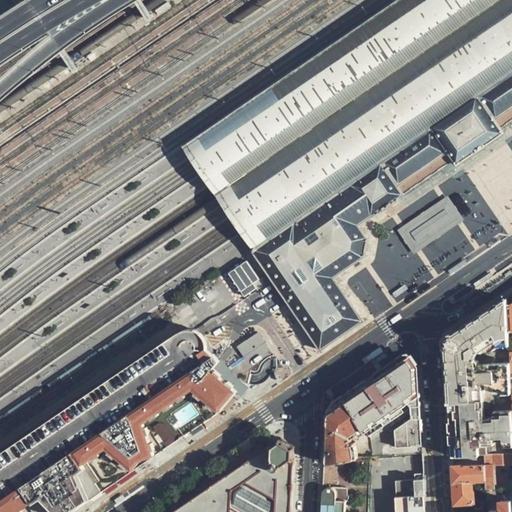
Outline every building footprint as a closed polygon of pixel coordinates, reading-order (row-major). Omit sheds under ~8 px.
[(243,239),(251,252),(334,195),(336,194),(341,190),(344,188),(346,187),(350,185),(351,184),(355,181),(358,179),(360,178),(373,169),(401,150),(407,146),(411,143),(431,129),(433,128),(437,125),(441,122),(447,119),(451,116),(456,113),(461,109),(465,106),(469,104),(482,95),(489,90),(495,86),(511,75),(511,74),(511,0),(394,0),(180,146),(184,152),(191,163),(196,170),(202,178),(209,191),(217,201),(223,209),(231,222),(237,230),(243,239)] [(511,74),(511,75),(495,86),(489,90),(482,95),(469,104),(465,106),(461,109),(456,113),(451,116),(447,119),(441,122),(437,125),(433,128),(431,129),(411,143),(407,146),(401,150),(373,169),(360,178),(358,179),(355,181),(351,184),(350,185),(346,187),(344,188),(341,190),(336,194),(334,195),(251,252),(282,297),(292,312),(299,322),(302,327),(319,351),(361,323),(354,313),(348,305),(343,298),(340,295),(333,285),(330,280),(344,270),(362,258),(364,250),(366,242),(356,228),(361,224),(364,222),(382,209),(385,207),(405,193),(419,184),(428,177),(433,175),(446,165),(450,163),(453,168),(462,162),(476,152),(490,143),(499,137),(496,132),(502,128),(511,120),(511,74)] [(465,221),(449,197),(400,231),(416,255),(465,221)] [(247,261),(229,273),(245,296),(257,288),(253,283),(259,279),(247,261)] [(509,330),(507,305),(505,300),(476,319),(465,326),(469,400),(511,397),(510,387),(509,363),(477,363),(477,360),(473,358),(477,349),(481,351),(487,348),(489,350),(496,346),(509,345),(509,330)] [(469,400),(465,326),(446,339),(445,342),(447,376),(449,400),(469,400)] [(0,507),(203,372),(212,366),(212,354),(212,349),(211,342),(207,336),(200,331),(191,329),(184,329),(0,454),(0,507)] [(268,346),(259,332),(237,347),(246,360),(268,346)] [(410,410),(410,417),(394,428),(395,446),(422,445),(419,410),(417,366),(407,351),(377,372),(342,395),(364,428),(370,436),(410,410)] [(212,381),(220,375),(223,372),(227,368),(212,354),(212,366),(203,372),(212,381)] [(181,444),(224,413),(228,416),(243,397),(220,375),(212,381),(203,372),(0,507),(0,511),(79,511),(112,491),(181,444)] [(351,442),(350,438),(364,428),(342,395),(334,401),(326,412),(325,437),(323,464),(357,457),(354,441),(351,442)] [(511,412),(511,397),(469,400),(473,454),(484,454),(488,453),(487,443),(494,443),(494,439),(504,438),(505,446),(511,445),(511,412)] [(469,400),(449,400),(451,428),(452,455),(473,454),(469,400)] [(292,511),(295,469),(296,446),(283,439),(193,499),(188,502),(173,511),(292,511)] [(484,454),(484,463),(485,479),(485,489),(508,487),(508,484),(495,484),(493,464),(511,462),(511,452),(488,453),(484,454)] [(426,511),(423,453),(418,453),(419,473),(416,474),(417,477),(394,479),(396,511),(426,511)] [(456,465),(453,465),(454,485),(455,502),(465,502),(475,501),(474,489),(473,489),(472,480),(485,479),(484,463),(466,464),(465,462),(456,462),(456,465)] [(321,511),(345,511),(346,501),(347,501),(349,499),(349,497),(348,496),(345,495),(346,488),(322,487),(321,511)] [(511,511),(511,495),(511,487),(508,487),(485,489),(486,511),(511,511)]
